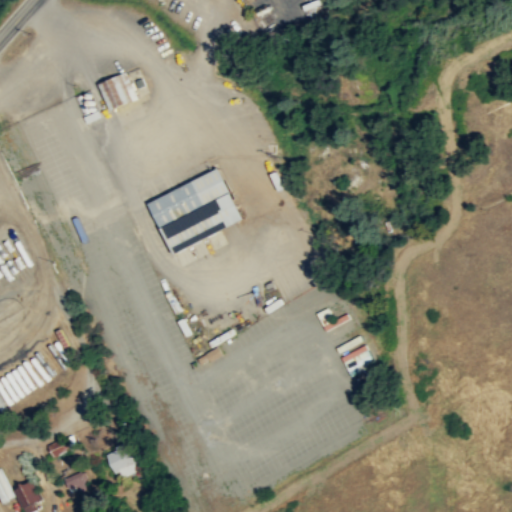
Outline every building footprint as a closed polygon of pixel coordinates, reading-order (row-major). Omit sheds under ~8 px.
[(100,83),(112,109),(139,97),(127,71),(100,83)] [(245,221),(222,168),(150,199),(173,252),(245,221)] [(318,313),(327,329),(337,323),(328,307),(318,313)] [(66,449),(61,439),(49,445),(54,455),(66,449)] [(118,479),(138,470),(127,445),(107,454),(118,479)] [(73,494),(89,486),(82,472),(66,479),(73,494)] [(9,491),(18,511),(39,511),(35,503),(43,499),(34,480),(9,491)]
